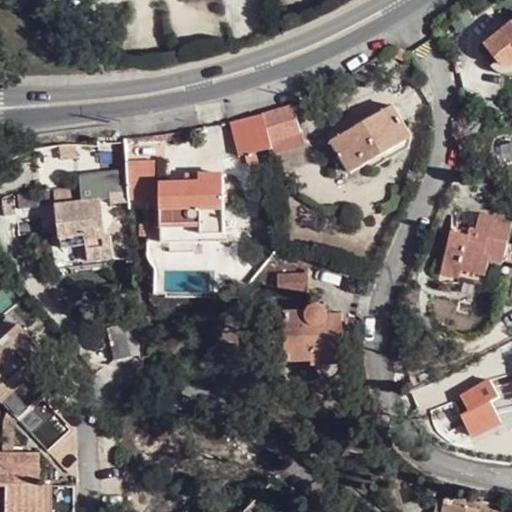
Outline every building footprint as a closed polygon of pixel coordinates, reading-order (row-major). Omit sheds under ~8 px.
[(511,23),(487,45),(500,60),(505,66),(508,67),(511,68),(511,67),(511,23)] [(511,67),(511,68),(508,67),(505,66),(500,60),(493,65),(501,75),(503,77),(508,78),(511,78),(511,67)] [(297,106),(265,115),(273,143),(304,135),(297,106)] [(382,146),(408,131),(394,106),(334,141),(352,174),(385,155),(382,146)] [(265,115),(232,123),(237,141),(241,159),(271,151),(274,149),(273,143),(265,115)] [(412,139),(408,131),(382,146),(385,155),(389,161),(411,147),(412,139)] [(155,162),(123,162),(127,200),(148,200),(148,204),(156,203),(155,162)] [(227,234),(224,174),(201,175),(201,184),(162,185),(164,243),(204,242),(204,234),(227,234)] [(88,262),(115,260),(112,238),(108,238),(104,199),(107,198),(105,185),(78,186),(79,194),(80,201),(66,203),(66,210),(58,211),(62,249),(87,248),(88,262)] [(481,273),(480,283),(490,285),(493,275),(488,274),(492,258),(496,260),(504,261),(509,244),(511,228),(511,223),(483,216),(479,230),(473,229),(471,236),(452,231),(440,283),(460,283),(461,279),(464,279),(466,270),(481,273)] [(454,224),(452,231),(471,236),(473,229),(454,224)] [(464,279),(480,283),(481,273),(466,270),(464,279)] [(280,276),(280,294),(312,294),(311,276),(280,276)] [(311,314),(290,316),(291,363),(315,363),(315,370),(318,376),(320,379),(323,382),(329,384),(335,383),(339,382),(343,380),(345,377),(346,375),(348,369),(346,317),(332,316),(332,311),(329,309),(324,306),(321,305),(318,306),(313,309),(311,312),(311,314)] [(29,363),(44,350),(31,335),(21,325),(0,342),(0,351),(9,361),(18,353),(29,363)] [(52,359),(44,350),(29,363),(20,373),(28,382),(52,359)] [(0,371),(0,368),(9,361),(0,351),(0,390),(10,382),(0,371)] [(52,359),(28,382),(42,397),(60,417),(73,405),(71,404),(82,393),(66,374),(52,359)] [(20,373),(10,382),(0,390),(0,400),(3,403),(28,382),(20,373)] [(3,403),(9,410),(18,421),(52,456),(75,434),(60,417),(42,397),(28,382),(3,403)] [(18,421),(9,410),(3,422),(2,453),(14,453),(13,430),(18,421)] [(14,453),(2,453),(0,453),(0,486),(7,487),(6,511),(41,511),(42,488),(29,487),(30,454),(14,453)] [(42,455),(30,454),(29,487),(42,488),(42,455)] [(53,511),(54,488),(42,488),(41,511),(53,511)] [(78,511),(79,489),(54,488),(53,511),(78,511)] [(497,511),(483,508),(484,498),(448,491),(445,502),(439,502),(437,511),(497,511)] [(299,511),(314,511),(317,510),(308,503),(299,511)]
